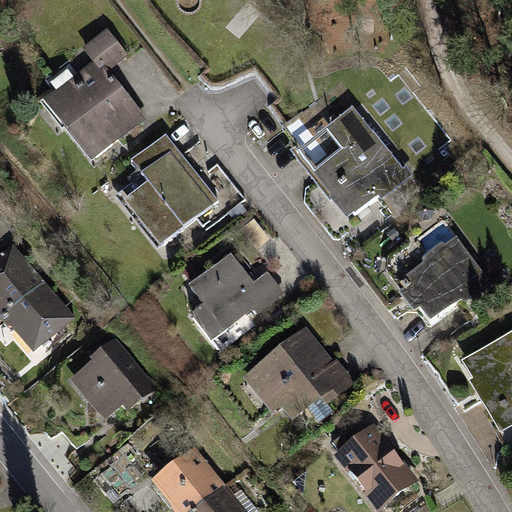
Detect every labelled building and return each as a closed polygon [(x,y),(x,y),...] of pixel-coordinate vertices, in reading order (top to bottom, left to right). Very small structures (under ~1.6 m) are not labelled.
[(57,94),(45,104),(92,163),(145,121),(106,74),(127,57),(107,32),(84,51),(95,64),(75,81),(65,68),(47,82),(57,94)] [(353,110),(327,130),(342,151),(312,174),(330,196),(329,202),(348,223),(353,218),(355,219),(378,199),(381,202),(413,177),(406,169),(404,171),(373,133),(372,134),(353,110)] [(163,136),(130,163),(141,177),(116,197),(159,248),(216,201),(163,136)] [(418,214),(422,221),(431,220),(434,213),(429,207),(422,207),(418,214)] [(457,241),(404,280),(410,288),(406,291),(410,297),(412,294),(420,304),(416,307),(420,312),(431,327),(489,284),(457,241)] [(0,321),(44,285),(14,250),(0,261),(0,321)] [(254,286),(232,258),(192,290),(206,307),(191,319),(220,355),(251,330),(242,318),(257,307),(262,313),(284,296),(268,276),(254,286)] [(500,273),(490,260),(480,267),(490,280),(500,273)] [(31,356),(74,321),(44,285),(0,322),(7,331),(10,331),(31,356)] [(410,297),(406,291),(399,296),(414,316),(420,312),(416,307),(420,304),(412,294),(410,297)] [(306,333),(246,380),(265,404),(274,405),(277,402),(293,422),(323,398),(329,405),(354,386),(338,365),(333,368),(306,333)] [(511,335),(463,365),(474,384),(470,386),(500,437),(511,429),(511,335)] [(119,343),(80,374),(93,390),(83,398),(105,425),(123,410),(125,412),(128,413),(131,412),(134,411),(158,391),(119,343)] [(343,455),(337,459),(366,497),(373,491),(386,507),(416,484),(375,430),(371,434),(363,423),(335,444),(343,455)] [(165,446),(179,434),(173,427),(159,438),(165,446)] [(195,511),(226,488),(196,452),(153,487),(174,511),(195,511)] [(245,511),(226,488),(196,511),(245,511)]
